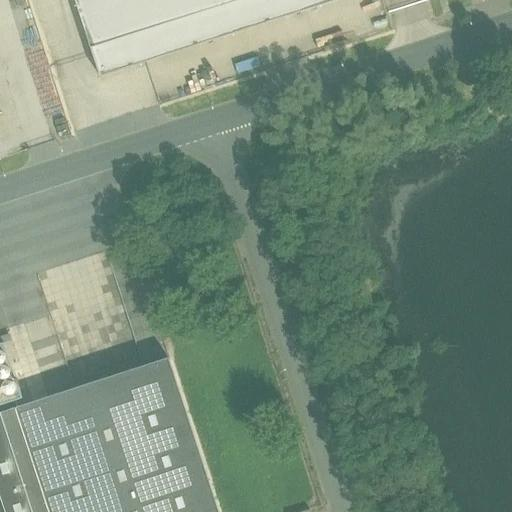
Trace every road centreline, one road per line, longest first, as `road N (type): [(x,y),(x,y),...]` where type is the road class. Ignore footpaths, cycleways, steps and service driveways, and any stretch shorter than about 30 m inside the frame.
road 1 (unclassified): [(344,511),(218,124)]
road 2 (unclassified): [(218,124),(511,26)]
road 3 (unclassified): [(0,195),(218,124)]
